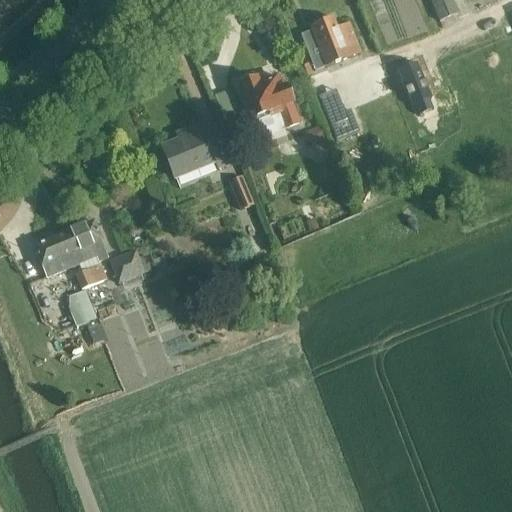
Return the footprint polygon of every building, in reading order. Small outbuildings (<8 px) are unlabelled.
[(449,0),(428,0),(439,25),(457,17),(449,0)] [(331,20),(311,27),(326,68),(345,61),(360,56),(348,25),(335,30),(331,20)] [(420,71),(401,78),(414,113),(416,112),(420,122),(435,117),(431,107),(434,106),(420,71)] [(287,89),(283,91),(278,78),(260,85),(259,83),(250,78),(241,82),(239,88),(253,124),(256,134),(281,124),(284,130),(298,124),(291,106),(293,105),(287,89)] [(350,114),(328,123),(337,145),(359,136),(350,114)] [(222,120),(231,143),(247,137),(238,115),(222,120)] [(217,134),(205,139),(201,129),(185,135),(186,140),(161,150),(173,180),(215,164),(217,171),(230,166),(217,134)] [(229,186),(243,180),(238,168),(228,172),(232,183),(228,184),(229,186)] [(243,180),(229,186),(237,205),(251,200),(243,180)] [(65,237),(78,266),(95,259),(98,265),(108,261),(93,225),(65,237)] [(46,280),(78,266),(65,237),(33,250),(46,280)] [(146,257),(138,261),(135,254),(110,264),(119,287),(153,273),(146,257)] [(88,273),(94,288),(106,283),(100,268),(88,273)] [(82,293),(94,288),(88,273),(76,278),(82,293)]
